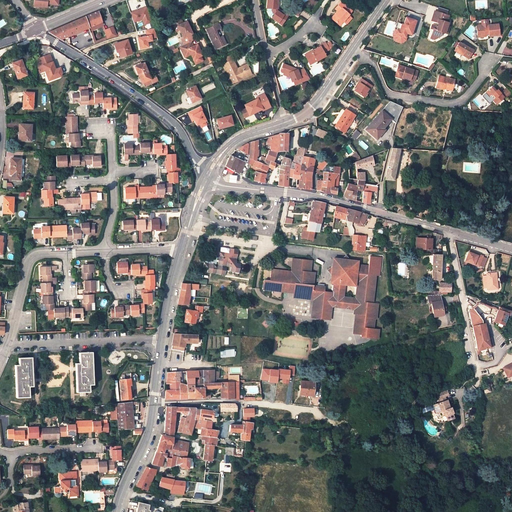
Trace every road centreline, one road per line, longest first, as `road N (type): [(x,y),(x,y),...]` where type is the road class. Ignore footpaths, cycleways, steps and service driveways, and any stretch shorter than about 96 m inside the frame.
road 1 (unclassified): [(447,231),(205,177)]
road 2 (unclassified): [(205,177),(173,123),(36,28)]
road 3 (residential): [(492,57),(460,101),(445,104),(384,93),(368,61),(351,49)]
road 4 (residential): [(154,402),(315,411)]
road 5 (secondary): [(180,249),(154,402)]
road 6 (residential): [(477,372),(447,231)]
road 7 (residential): [(0,364),(28,262),(65,253)]
